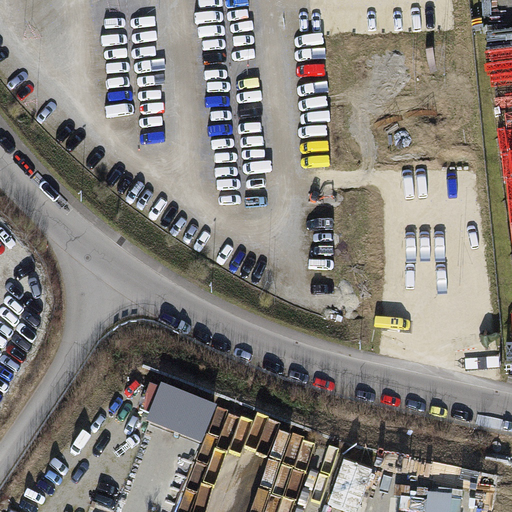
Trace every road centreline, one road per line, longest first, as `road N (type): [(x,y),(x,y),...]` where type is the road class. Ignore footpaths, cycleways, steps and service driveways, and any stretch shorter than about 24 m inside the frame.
road 1 (residential): [(511,392),(318,340),(115,260)]
road 2 (unknown): [(176,177),(270,241),(286,244),(293,235),(272,0)]
road 3 (unclassified): [(0,460),(115,260)]
road 4 (unknown): [(168,0),(176,177)]
road 5 (residential): [(115,260),(24,185),(0,152)]
road 6 (unknown): [(9,0),(47,75),(77,104)]
road 7 (unknown): [(77,104),(176,177)]
